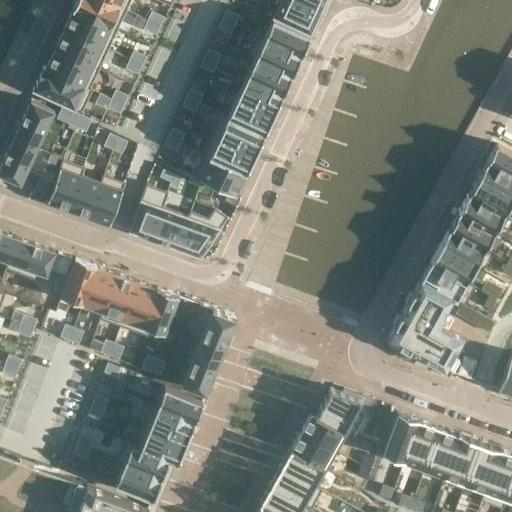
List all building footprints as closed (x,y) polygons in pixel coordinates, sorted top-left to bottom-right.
[(105,0),(76,0),(72,9),(117,29),(126,9),(105,0)] [(105,0),(126,9),(129,0),(105,0)] [(295,0),(279,0),(272,16),(310,33),(321,12),(295,0)] [(295,0),(321,12),(325,0),(295,0)] [(72,9),(63,28),(107,49),(117,29),(72,9)] [(226,9),(222,18),(233,23),(237,14),(226,9)] [(151,11),(147,19),(160,25),(163,17),(151,11)] [(272,16),(263,35),(301,53),(310,33),(272,16)] [(222,18),(218,27),(229,32),(233,23),(222,18)] [(147,19),(143,29),(156,34),(160,25),(147,19)] [(63,28),(54,48),(98,68),(107,49),(63,28)] [(263,35),(254,55),(292,73),(301,53),(263,35)] [(46,67),(45,67),(89,88),(89,87),(98,68),(54,48),(46,67)] [(208,49),(204,57),(216,63),(220,54),(208,49)] [(133,50),(129,59),(141,64),(145,56),(133,50)] [(204,57),(200,66),(212,72),(216,63),(204,57)] [(253,57),(245,76),(282,93),(291,74),(253,57)] [(129,59),(125,68),(137,74),(141,64),(129,59)] [(43,65),(32,89),(81,112),(92,88),(89,87),(89,88),(45,67),(46,67),(43,65)] [(245,76),(236,96),(273,113),(282,93),(245,76)] [(190,87),(186,96),(198,102),(202,93),(190,87)] [(115,89),(111,98),(123,104),(127,95),(115,89)] [(186,96),(181,106),(194,111),(198,102),(186,96)] [(227,114),(226,115),(264,132),(273,113),(236,96),(227,114)] [(111,98),(107,107),(119,113),(123,104),(111,98)] [(0,164),(0,172),(1,175),(32,189),(39,174),(27,168),(37,147),(54,110),(30,99),(13,136),(0,164)] [(73,111),(67,123),(76,127),(82,115),(73,111)] [(220,112),(211,132),(255,152),(264,132),(226,115),(227,114),(220,112)] [(82,115),(76,127),(85,131),(91,119),(82,115)] [(172,127),(168,136),(180,141),(184,133),(172,127)] [(211,132),(201,152),(203,154),(204,152),(246,172),(255,152),(211,132)] [(109,133),(103,145),(112,149),(118,137),(109,133)] [(168,136),(163,145),(176,150),(180,141),(168,136)] [(118,137),(112,149),(121,153),(127,141),(118,137)] [(511,152),(495,143),(485,162),(511,177),(511,152)] [(203,154),(193,175),(228,191),(235,195),(246,172),(204,152),(203,154)] [(50,191),(47,200),(68,208),(80,173),(81,174),(84,167),(62,159),(50,191)] [(511,177),(485,162),(476,178),(511,197),(511,177)] [(163,169),(159,176),(170,182),(174,174),(163,169)] [(80,173),(68,208),(88,215),(101,181),(100,181),(81,174),(80,173)] [(101,181),(88,215),(110,223),(124,182),(102,174),(100,181),(101,181)] [(170,182),(169,185),(176,188),(181,177),(174,174),(170,182)] [(511,197),(476,178),(467,193),(503,214),(511,197)] [(145,183),(129,230),(150,237),(161,205),(163,205),(167,191),(145,183)] [(41,187),(36,200),(45,204),(47,200),(50,191),(41,187)] [(228,191),(224,200),(236,206),(241,197),(235,195),(228,191)] [(458,210),(494,231),(494,230),(503,214),(467,193),(458,210)] [(161,205),(150,237),(177,247),(188,215),(163,205),(161,205)] [(188,215),(177,247),(200,255),(210,240),(213,243),(221,232),(217,230),(227,216),(214,207),(208,217),(189,210),(188,215)] [(458,210),(448,228),(484,248),(494,231),(458,210)] [(0,256),(46,274),(55,249),(0,228),(0,256)] [(448,228),(438,244),(475,265),(483,249),(484,248),(448,228)] [(438,244),(429,261),(474,286),(474,285),(466,281),(475,265),(438,244)] [(58,250),(52,268),(65,272),(72,255),(58,250)] [(75,256),(61,296),(82,303),(96,264),(75,256)] [(429,261),(419,279),(452,297),(464,304),(474,286),(429,261)] [(511,263),(508,262),(502,272),(509,275),(511,270),(511,263)] [(96,264),(82,303),(102,311),(117,271),(96,264)] [(117,271),(102,311),(123,318),(137,279),(117,271)] [(55,273),(52,282),(64,287),(67,278),(55,273)] [(137,279),(123,318),(143,325),(157,286),(137,279)] [(395,323),(386,338),(398,344),(408,350),(419,356),(420,356),(444,369),(445,368),(462,337),(438,323),(452,297),(419,279),(412,292),(416,294),(411,302),(407,300),(399,315),(403,317),(399,325),(395,323)] [(495,284),(489,295),(496,299),(502,288),(495,284)] [(157,286),(143,325),(164,333),(174,306),(179,294),(157,286)] [(179,294),(174,306),(183,309),(188,297),(179,294)] [(489,295),(484,305),(491,309),(496,299),(489,295)] [(205,323),(181,382),(206,392),(234,321),(232,314),(200,301),(193,318),(205,323)] [(467,306),(462,316),(467,319),(473,309),(467,306)] [(473,309),(467,319),(472,322),(478,312),(473,309)] [(18,310),(14,319),(27,324),(30,315),(18,310)] [(478,312),(472,322),(478,325),(483,315),(478,312)] [(483,315),(478,325),(483,328),(489,318),(486,317),(483,315)] [(489,318),(483,328),(488,332),(494,321),(489,318)] [(14,319),(11,328),(23,333),(27,324),(14,319)] [(64,324),(60,337),(69,340),(73,328),(64,324)] [(73,328),(69,340),(78,343),(82,331),(73,328)] [(105,339),(100,351),(109,355),(114,342),(105,339)] [(114,342),(109,355),(118,358),(123,346),(114,342)] [(3,351),(0,358),(0,360),(12,364),(15,355),(3,351)] [(498,388),(497,389),(511,393),(511,351),(498,387),(498,388)] [(147,354),(142,366),(151,370),(156,358),(147,354)] [(463,354),(457,372),(459,373),(466,375),(469,376),(476,360),(463,354)] [(156,358),(151,370),(160,373),(165,361),(156,358)] [(0,360),(0,370),(8,373),(12,364),(0,360)] [(114,363),(110,372),(123,376),(126,367),(114,363)] [(164,384),(155,405),(194,420),(202,399),(164,384)] [(332,392),(317,419),(345,434),(357,414),(363,403),(332,392)] [(101,396),(98,405),(110,409),(113,400),(101,396)] [(363,403),(357,414),(367,420),(376,403),(365,399),(363,403)] [(98,405),(94,414),(106,418),(110,409),(98,405)] [(155,405),(147,425),(186,440),(194,420),(155,405)] [(314,417),(304,435),(339,454),(349,437),(345,434),(317,419),(314,417)] [(400,417),(385,458),(406,466),(421,424),(400,417)] [(421,424),(406,466),(426,473),(441,432),(421,424)] [(139,443),(138,446),(168,458),(177,462),(186,440),(147,425),(139,443)] [(441,432),(426,473),(446,480),(461,439),(441,432)] [(304,435),(294,453),(326,470),(339,454),(304,435)] [(86,436),(82,445),(94,450),(98,441),(86,436)] [(461,439),(446,480),(466,488),(482,447),(461,439)] [(131,440),(122,461),(161,477),(168,458),(138,446),(139,443),(131,440)] [(82,445),(79,454),(91,459),(94,450),(82,445)] [(482,447),(466,488),(487,495),(502,454),(482,447)] [(0,452),(0,511),(147,511),(149,508),(0,452)] [(293,452),(283,469),(316,488),(326,470),(294,453),(293,452)] [(511,457),(502,454),(487,495),(507,503),(511,489),(511,457)] [(122,461),(113,482),(152,498),(161,477),(122,461)] [(366,466),(362,477),(372,481),(376,469),(366,466)] [(283,469),(273,487),(306,506),(316,488),(283,469)] [(362,477),(358,488),(368,492),(372,481),(362,477)] [(273,487),(263,505),(264,506),(274,511),(302,511),(306,506),(273,487)] [(384,487),(381,497),(392,502),(396,491),(384,487)] [(404,497),(401,507),(412,511),(416,501),(404,497)] [(416,501),(412,511),(413,511),(424,511),(427,505),(416,501)]
